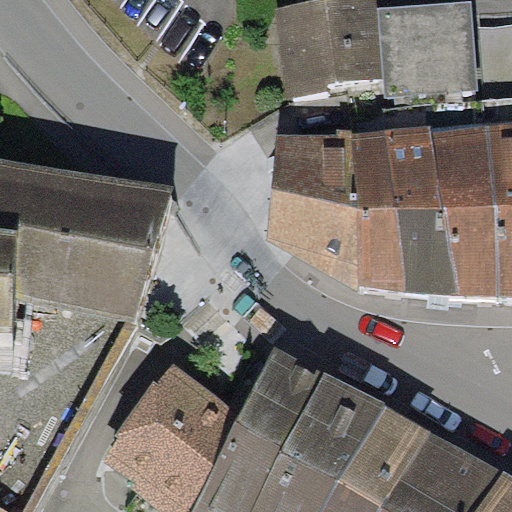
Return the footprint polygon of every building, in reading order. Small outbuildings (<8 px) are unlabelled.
[(379,0),(378,0),(277,16),(284,95),(385,85),(386,100),(482,94),(473,6),(380,15),(379,0)] [(511,27),(484,31),(490,85),(511,82),(511,27)] [(511,132),(489,133),(503,305),(511,304),(511,132)] [(434,137),(460,301),(503,305),(489,133),(434,137)] [(396,138),(408,299),(460,301),(434,137),(396,138)] [(354,144),(360,295),(408,299),(396,138),(354,144)] [(354,144),(279,140),(269,246),(360,295),(354,144)] [(0,511),(31,511),(136,326),(169,202),(0,167),(0,511)] [(258,511),(326,384),(278,358),(242,424),(193,511),(258,511)] [(170,511),(193,511),(242,424),(173,371),(160,395),(156,393),(108,467),(170,511)] [(330,511),(387,417),(326,384),(258,511),(330,511)] [(389,511),(432,440),(387,417),(330,511),(389,511)] [(480,511),(502,475),(432,440),(389,511),(480,511)] [(511,511),(511,480),(502,475),(480,511),(511,511)]
